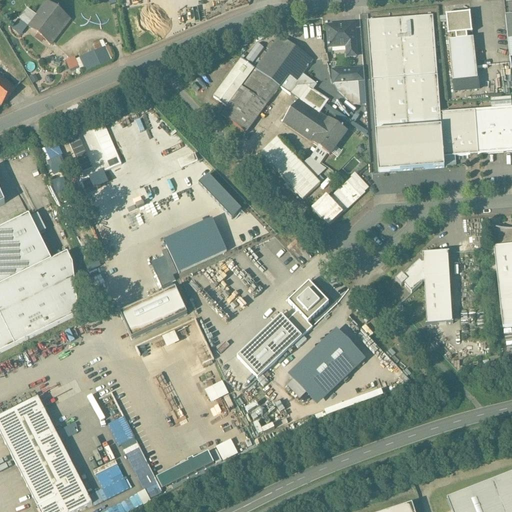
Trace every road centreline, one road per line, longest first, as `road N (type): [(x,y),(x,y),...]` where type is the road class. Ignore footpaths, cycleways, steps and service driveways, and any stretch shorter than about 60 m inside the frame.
road 1 (residential): [(358,0),(255,14),(0,122)]
road 2 (tertiary): [(511,408),(356,455),(235,511)]
road 3 (unclassified): [(431,207),(374,264),(350,257),(349,245),(385,209)]
